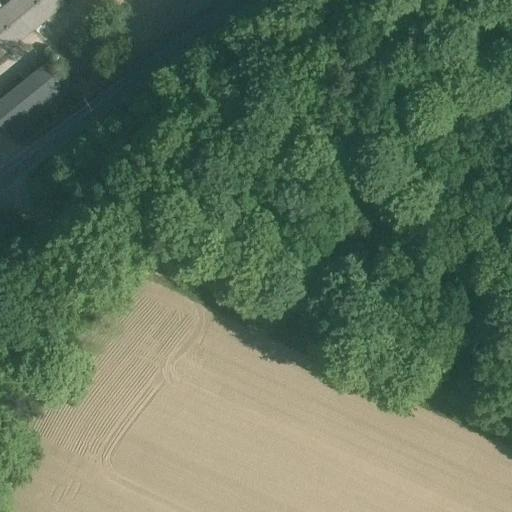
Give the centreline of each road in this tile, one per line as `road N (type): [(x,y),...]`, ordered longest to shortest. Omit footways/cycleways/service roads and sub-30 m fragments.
road 1 (track): [(137,258),(511,429)]
road 2 (unclassified): [(248,0),(0,182)]
road 3 (track): [(137,258),(44,382),(0,471)]
